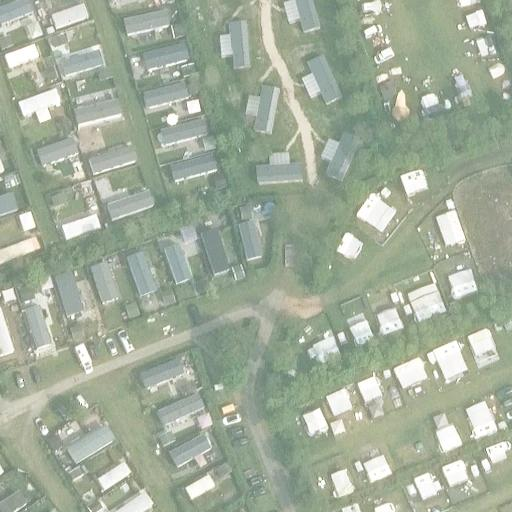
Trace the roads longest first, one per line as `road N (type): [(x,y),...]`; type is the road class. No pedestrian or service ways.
road 1 (track): [(163,201),(96,0)]
road 2 (track): [(0,87),(53,239)]
